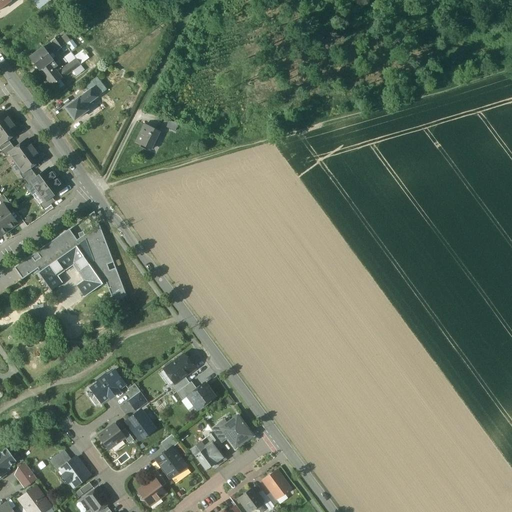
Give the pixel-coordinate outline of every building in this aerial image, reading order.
[(0,0),(0,9),(11,1),(9,0),(0,0)] [(65,44),(59,36),(51,41),(58,50),(65,44)] [(44,47),(29,57),(39,71),(40,70),(50,63),(53,60),(44,47)] [(66,63),(75,57),(71,52),(63,57),(66,63)] [(76,59),(58,73),(62,78),(80,65),(76,59)] [(58,73),(50,63),(40,70),(52,86),(62,78),(58,73)] [(106,89),(97,76),(81,88),(85,94),(91,89),(97,97),(106,89)] [(85,94),(78,99),(84,106),(97,97),(91,89),(85,94)] [(78,99),(65,108),(74,120),(87,110),(84,106),(78,99)] [(0,115),(0,130),(11,122),(4,112),(0,115)] [(178,124),(165,119),(162,125),(174,132),(178,124)] [(11,122),(0,130),(0,144),(0,145),(8,140),(18,132),(11,122)] [(159,132),(145,125),(136,143),(150,150),(159,132)] [(8,140),(0,145),(0,144),(0,149),(1,151),(11,144),(8,140)] [(15,149),(9,153),(9,154),(16,163),(34,150),(27,140),(15,149)] [(11,144),(1,151),(5,157),(9,154),(9,153),(15,149),(11,144)] [(34,150),(16,163),(23,172),(23,173),(30,168),(41,159),(34,150)] [(30,168),(23,173),(23,172),(20,174),(24,180),(33,173),(30,168)] [(37,177),(30,182),(31,183),(37,192),(56,179),(48,169),(37,177)] [(33,173),(24,180),(28,185),(31,183),(30,182),(37,177),(33,173)] [(56,179),(37,192),(44,201),(45,202),(51,197),(63,188),(56,179)] [(10,205),(3,195),(0,197),(0,201),(2,205),(3,205),(5,208),(10,205)] [(51,197),(45,202),(44,201),(39,205),(43,210),(55,202),(51,197)] [(5,208),(3,205),(2,205),(0,206),(0,217),(9,230),(17,224),(8,211),(5,208)] [(0,234),(1,236),(9,230),(0,217),(0,234)] [(69,229),(36,252),(40,258),(35,261),(31,256),(14,268),(22,279),(38,269),(40,272),(38,273),(51,291),(62,283),(58,276),(73,266),(83,280),(76,285),(84,297),(102,284),(101,283),(105,280),(114,303),(126,295),(99,225),(84,235),(83,232),(78,234),(80,238),(77,240),(69,229)] [(64,359),(79,351),(75,343),(60,350),(64,359)] [(184,355),(164,369),(174,382),(174,383),(184,376),(194,369),(184,355)] [(107,376),(106,374),(97,381),(98,383),(90,388),(101,403),(109,397),(110,399),(119,392),(117,390),(125,385),(114,370),(107,376)] [(184,376),(174,383),(174,382),(171,385),(177,393),(189,383),(184,376)] [(189,383),(177,393),(182,400),(187,397),(187,396),(196,389),(191,382),(189,383)] [(196,389),(187,396),(187,397),(197,410),(215,397),(204,383),(196,389)] [(134,384),(128,389),(129,391),(126,393),(130,399),(140,392),(134,384)] [(130,399),(129,400),(136,411),(148,402),(140,392),(130,399)] [(153,429),(140,412),(127,421),(140,439),(142,437),(145,437),(147,437),(149,435),(150,433),(151,430),(153,429)] [(221,428),(228,438),(235,448),(251,436),(237,416),(221,428)] [(120,432),(114,424),(98,436),(108,450),(116,444),(117,443),(124,438),(120,432)] [(228,438),(221,428),(218,424),(211,429),(213,432),(218,439),(221,443),(228,438)] [(134,440),(125,429),(120,432),(124,438),(129,444),(134,440)] [(218,439),(213,432),(208,436),(212,441),(213,443),(218,439)] [(172,435),(160,443),(166,451),(172,447),(172,448),(178,443),(172,435)] [(218,439),(213,443),(219,450),(224,447),(218,439)] [(222,458),(216,462),(217,464),(212,467),(213,469),(226,459),(219,450),(213,443),(212,441),(204,447),(200,442),(190,449),(195,456),(212,443),(222,458)] [(212,443),(195,456),(196,456),(195,457),(196,458),(196,457),(206,470),(211,466),(212,467),(217,464),(216,462),(222,458),(212,443)] [(166,451),(155,459),(170,479),(186,466),(172,448),(172,447),(166,451)] [(0,477),(7,473),(5,470),(16,461),(6,449),(0,453),(0,477)] [(68,456),(60,462),(63,467),(72,461),(68,456)] [(63,467),(60,469),(61,470),(64,475),(69,481),(73,487),(89,475),(76,458),(72,461),(63,467)] [(60,462),(54,467),(58,472),(61,470),(60,469),(63,467),(60,462)] [(36,479),(25,463),(21,466),(26,473),(19,479),(22,483),(29,477),(32,482),(36,479)] [(21,466),(18,468),(15,474),(19,479),(26,473),(21,466)] [(166,484),(155,470),(151,473),(154,478),(161,487),(166,484)] [(277,470),(262,481),(271,493),(276,499),(290,489),(277,470)] [(29,477),(22,483),(25,487),(32,482),(29,477)] [(154,478),(138,491),(142,496),(141,496),(141,500),(145,501),(149,506),(166,493),(161,487),(154,478)] [(89,483),(75,493),(78,498),(93,487),(89,483)] [(98,487),(83,498),(93,511),(96,511),(106,505),(109,503),(98,487)] [(35,488),(19,500),(28,511),(40,511),(49,506),(35,488)] [(249,511),(263,502),(253,488),(238,499),(248,511),(249,511)] [(271,493),(266,496),(273,506),(278,502),(276,499),(271,493)]
